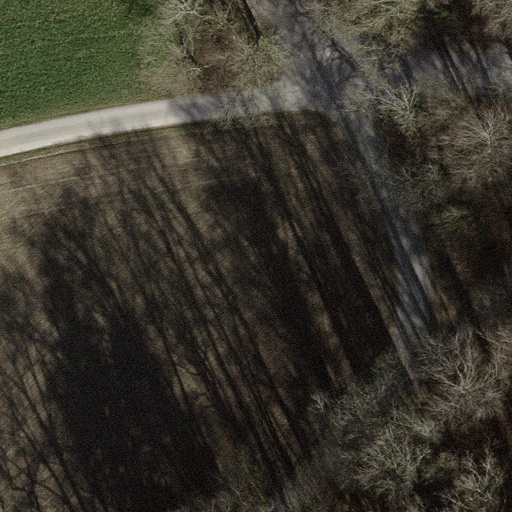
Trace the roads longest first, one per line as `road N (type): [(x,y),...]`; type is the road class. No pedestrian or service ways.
road 1 (track): [(341,88),(408,239),(419,370),(276,511)]
road 2 (track): [(341,88),(0,146)]
road 3 (track): [(511,74),(341,88)]
road 4 (track): [(419,370),(511,276)]
